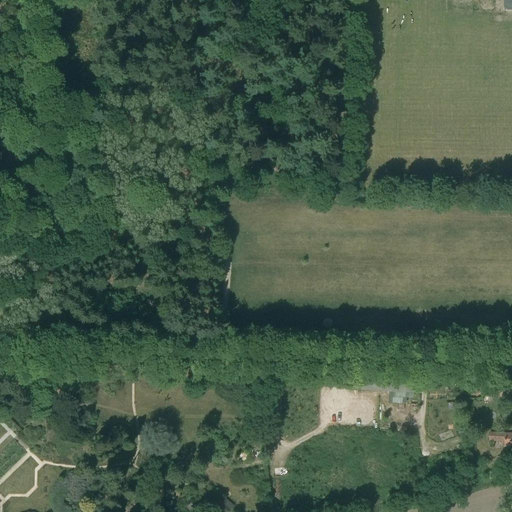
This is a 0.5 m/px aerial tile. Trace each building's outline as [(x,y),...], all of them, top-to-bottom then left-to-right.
[(202,183),(195,180),(191,193),(198,195),(202,183)] [(330,325),(331,323),(330,321),(328,319),(326,319),(324,320),(322,322),(323,325),(324,327),(326,327),(329,327),(330,325)] [(485,372),(476,371),(477,385),(484,385),(485,372)] [(511,387),(511,372),(503,373),(504,388),(511,387)] [(420,379),(348,375),(347,390),(419,395),(420,379)] [(511,434),(490,433),(489,441),(505,441),(505,445),(511,445),(511,434)] [(451,486),(450,475),(441,476),(443,487),(451,486)] [(221,511),(229,511),(235,507),(225,497),(215,507),(221,511)]
